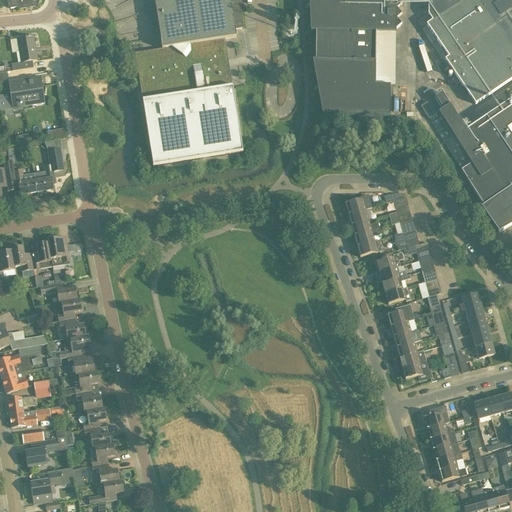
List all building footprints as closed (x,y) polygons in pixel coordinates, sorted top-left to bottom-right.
[(8,0),(10,9),(39,5),(37,0),(8,0)] [(154,0),(162,51),(136,55),(153,166),(242,152),(224,40),(235,38),(234,32),(243,30),(238,0),(154,0)] [(309,0),(311,33),(316,33),(316,62),(313,62),(323,117),(391,117),(391,87),(376,87),(376,34),(396,34),(396,30),(397,30),(397,29),(402,25),(397,19),(402,15),(397,9),(402,5),(397,0),(309,0)] [(511,0),(427,0),(428,15),(433,21),(428,24),(449,56),(445,59),(457,77),(472,98),(475,103),(511,78),(511,0)] [(12,72),(33,69),(32,62),(37,61),(33,37),(17,40),(21,63),(11,65),(12,72)] [(0,73),(0,112),(13,110),(13,112),(22,110),(22,108),(44,105),(43,94),(42,88),(40,78),(9,83),(7,73),(0,73)] [(511,100),(467,130),(442,93),(435,98),(443,110),(430,119),(464,170),(464,171),(487,205),(485,206),(502,232),(511,225),(511,100)] [(429,120),(430,119),(443,110),(435,98),(421,107),(429,120)] [(44,173),(33,174),(37,193),(53,191),(51,182),(54,181),(52,172),(62,171),(58,151),(58,150),(48,152),(50,166),(43,167),(44,173)] [(0,199),(2,200),(0,189),(0,187),(0,185),(6,185),(6,181),(15,180),(17,187),(19,187),(20,190),(21,196),(37,193),(33,174),(23,176),(22,171),(14,172),(12,160),(3,161),(4,169),(0,169),(0,199)] [(364,211),(370,209),(367,198),(343,205),(346,216),(364,211)] [(406,199),(393,201),(395,209),(407,205),(406,200),(406,199)] [(407,205),(395,209),(396,213),(397,216),(409,212),(407,205)] [(367,222),(364,211),(346,216),(349,227),(367,222)] [(409,212),(397,216),(399,223),(411,219),(409,212)] [(411,219),(399,223),(401,229),(413,225),(411,219)] [(352,237),(380,229),(378,223),(368,225),(367,222),(349,227),(352,237)] [(413,225),(401,229),(402,234),(403,236),(415,232),(413,225)] [(373,243),(372,242),(371,237),(381,234),(380,229),(352,237),(355,248),(373,243)] [(415,232),(403,236),(405,243),(417,239),(415,232)] [(402,234),(394,237),(398,251),(406,249),(405,243),(403,236),(402,234)] [(51,260),(52,268),(70,265),(67,246),(61,247),(60,239),(59,239),(58,237),(57,236),(49,238),(48,239),(48,241),(47,241),(48,244),(51,260)] [(417,239),(405,243),(406,249),(419,246),(417,239)] [(373,243),(355,248),(358,259),(381,252),(378,241),(372,242),(373,243)] [(34,271),(52,268),(51,260),(48,244),(37,246),(38,254),(32,255),(34,271)] [(415,256),(427,253),(425,246),(413,250),(415,256)] [(34,271),(32,255),(25,256),(24,248),(12,250),(12,252),(15,268),(20,268),(21,273),(34,271)] [(15,271),(15,268),(12,252),(0,253),(0,255),(1,262),(0,262),(0,279),(4,278),(3,273),(15,271)] [(377,274),(397,268),(400,267),(398,262),(403,260),(402,253),(393,256),(393,258),(374,263),(377,274)] [(417,264),(430,261),(427,253),(415,256),(417,264)] [(419,272),(432,268),(430,261),(417,264),(419,272)] [(380,285),(409,276),(406,276),(405,271),(398,273),(397,268),(377,274),(380,285)] [(421,278),(433,274),(432,268),(419,272),(421,278)] [(423,285),(436,282),(433,274),(421,278),(423,285)] [(383,295),(407,289),(404,281),(410,279),(409,276),(380,285),(383,295)] [(425,293),(438,289),(436,282),(423,285),(425,293)] [(77,301),(77,300),(75,289),(63,291),(62,285),(40,289),(41,295),(56,293),(58,305),(60,305),(60,304),(77,301)] [(407,289),(383,295),(386,306),(405,301),(406,302),(413,300),(412,294),(408,295),(407,289)] [(438,289),(425,293),(427,299),(440,295),(438,289)] [(463,312),(479,308),(476,295),(460,300),(463,312)] [(57,323),(75,320),(74,314),(82,312),(80,300),(77,300),(77,301),(60,304),(60,305),(62,316),(56,317),(57,323)] [(432,315),(442,313),(440,305),(430,308),(432,315)] [(412,321),(407,307),(393,311),(394,315),(385,317),(388,328),(406,323),(412,321)] [(467,324),(482,319),(479,308),(463,312),(467,324)] [(435,326),(445,323),(442,313),(432,315),(435,326)] [(28,325),(39,321),(37,315),(26,319),(28,325)] [(450,332),(455,330),(451,318),(447,319),(450,332)] [(470,336),(486,331),(482,319),(467,324),(470,336)] [(86,337),(84,325),(76,326),(75,320),(57,323),(59,330),(64,329),(66,340),(62,340),(63,342),(69,341),(86,337)] [(391,339),(417,331),(417,330),(409,333),(406,323),(388,328),(391,339)] [(11,352),(18,350),(39,347),(47,346),(43,337),(14,342),(11,334),(6,336),(2,326),(0,326),(0,349),(9,347),(11,352)] [(448,334),(446,327),(436,330),(438,337),(448,334)] [(394,349),(414,344),(414,343),(417,342),(415,337),(419,336),(417,331),(391,339),(394,349)] [(473,348),(489,344),(486,331),(470,336),(473,348)] [(441,347),(451,345),(448,334),(438,337),(441,347)] [(66,359),(83,356),(83,350),(90,349),(88,337),(86,337),(69,341),(63,342),(64,353),(58,354),(59,361),(66,359)] [(398,360),(423,353),(423,352),(417,353),(414,344),(394,349),(398,360)] [(489,344),(473,348),(477,360),(493,356),(489,344)] [(28,358),(41,356),(39,347),(18,350),(20,359),(28,358)] [(460,365),(466,363),(469,362),(467,354),(462,356),(461,352),(456,353),(460,365)] [(401,371),(427,363),(427,362),(426,362),(423,353),(398,360),(401,371)] [(456,365),(454,355),(444,358),(447,368),(456,365)] [(22,372),(17,359),(16,356),(0,361),(0,376),(1,379),(22,372)] [(94,373),(92,361),(84,362),(83,356),(66,359),(67,366),(73,365),(75,377),(78,376),(94,373)] [(34,360),(36,366),(42,365),(41,358),(34,360)] [(46,360),(48,368),(55,367),(52,359),(46,360)] [(427,363),(401,371),(404,381),(417,377),(419,382),(432,379),(427,363)] [(27,388),(24,380),(22,372),(1,379),(6,395),(27,388)] [(75,395),(92,393),(91,386),(99,385),(97,373),(94,373),(78,376),(80,388),(74,389),(75,395)] [(57,380),(48,381),(49,390),(58,389),(57,380)] [(103,410),(101,398),(93,399),(92,393),(75,395),(76,402),(82,401),(83,413),(86,413),(103,410)] [(497,398),(502,414),(511,411),(511,404),(509,395),(497,398)] [(23,414),(23,413),(22,408),(34,407),(33,398),(8,401),(10,415),(23,414)] [(490,418),(502,414),(497,398),(485,402),(490,418)] [(477,421),(490,418),(485,402),(473,405),(477,421)] [(435,409),(437,414),(447,412),(445,406),(435,409)] [(83,432),(99,429),(98,423),(107,422),(105,409),(103,410),(86,413),(88,424),(82,425),(83,432)] [(23,414),(10,415),(11,429),(36,427),(36,422),(51,420),(50,410),(23,413),(23,414)] [(463,420),(469,418),(469,417),(472,416),(470,411),(467,411),(467,410),(461,412),(463,420)] [(426,430),(445,425),(444,424),(449,423),(447,413),(422,420),(426,430)] [(429,441),(454,434),(452,429),(446,430),(445,425),(426,430),(429,441)] [(111,446),(110,445),(109,434),(100,436),(99,429),(83,432),(84,438),(90,437),(92,449),(94,449),(111,446)] [(469,441),(478,438),(476,431),(467,433),(469,441)] [(432,452),(457,444),(454,434),(429,441),(432,452)] [(44,442),(43,442),(44,448),(59,446),(60,451),(68,450),(67,448),(65,438),(44,442)] [(472,452),(478,450),(478,449),(481,448),(478,438),(469,441),(472,452)] [(498,449),(497,445),(487,448),(486,443),(483,444),(485,453),(498,449)] [(435,462),(461,455),(460,450),(459,450),(457,444),(432,452),(435,462)] [(92,468),(107,465),(106,459),(114,457),(112,445),(110,445),(111,446),(94,449),(96,460),(91,461),(92,468)] [(27,469),(45,466),(43,450),(25,453),(27,469)] [(475,462),(481,460),(478,450),(472,452),(475,462)] [(507,490),(511,488),(511,484),(504,453),(498,454),(507,490)] [(438,473),(464,465),(461,455),(435,462),(438,473)] [(481,460),(475,462),(478,472),(484,471),(484,470),(481,460)] [(119,482),(117,470),(108,471),(107,465),(92,468),(93,474),(98,473),(100,486),(102,485),(119,482)] [(464,465),(438,473),(441,484),(467,476),(464,465)] [(75,470),(78,487),(84,486),(81,469),(75,470)] [(34,506),(43,504),(52,503),(49,484),(62,482),(60,473),(47,475),(48,480),(30,483),(34,506)] [(476,476),(478,482),(490,478),(488,473),(476,476)] [(467,484),(478,482),(476,476),(465,479),(467,484)] [(97,505),(104,504),(116,502),(115,495),(123,494),(121,482),(119,482),(102,485),(104,497),(88,500),(89,505),(97,504),(97,505)] [(492,490),(498,511),(509,509),(502,486),(492,489),(493,490),(492,490)] [(474,511),(486,511),(479,487),(475,488),(476,493),(471,495),(472,498),(471,498),(474,511)] [(497,511),(498,511),(492,490),(482,493),(480,487),(479,487),(486,511),(497,511)] [(474,511),(471,498),(467,499),(466,493),(458,495),(463,511),(474,511)] [(46,511),(60,510),(59,503),(45,504),(46,511)]
